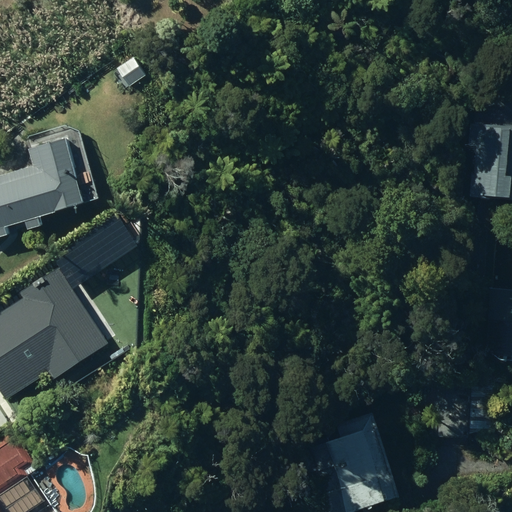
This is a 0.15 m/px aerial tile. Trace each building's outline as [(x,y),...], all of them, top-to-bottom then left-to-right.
[(115,63),(127,82),(143,71),(131,52),(115,63)] [(470,191),(511,194),(511,93),(478,91),(470,191)] [(0,170),(0,230),(4,229),(1,220),(21,215),(24,224),(36,220),(34,211),(52,206),(51,204),(79,196),(61,132),(25,142),(30,162),(0,170)] [(0,307),(0,388),(5,396),(47,368),(51,375),(105,340),(55,264),(18,289),(21,294),(0,307)] [(490,376),(432,372),(428,431),(487,434),(490,376)] [(313,441),(334,511),(395,493),(369,411),(338,420),(339,433),(313,441)] [(0,511),(3,511),(0,506),(0,489),(27,472),(21,463),(29,458),(10,429),(0,435),(0,511)]
